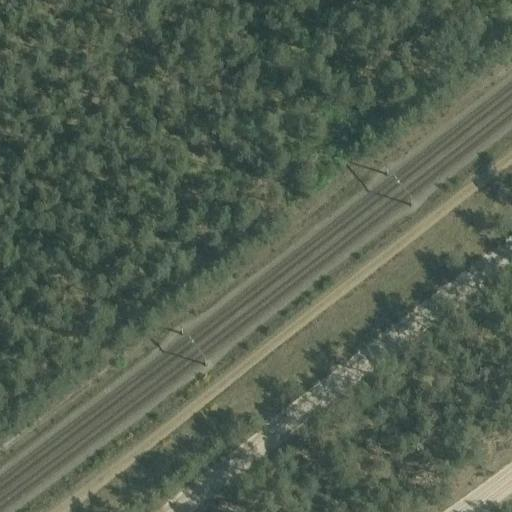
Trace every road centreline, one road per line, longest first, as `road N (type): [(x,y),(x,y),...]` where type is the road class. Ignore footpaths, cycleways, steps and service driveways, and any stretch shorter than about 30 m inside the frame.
road 1 (track): [(59,511),(511,157)]
road 2 (track): [(171,511),(511,247)]
